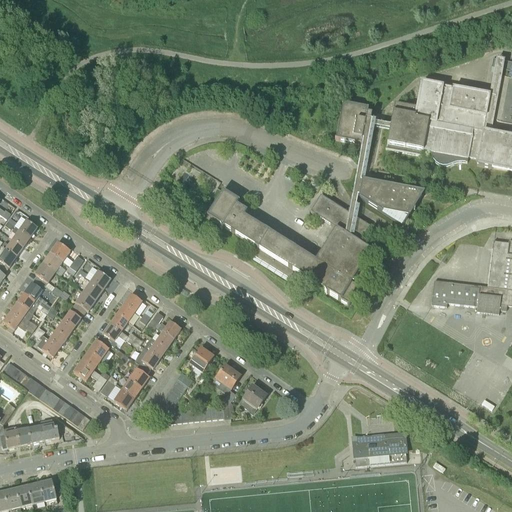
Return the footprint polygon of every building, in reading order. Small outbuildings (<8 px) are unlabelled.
[(511,138),(483,133),(489,97),(453,90),(452,91),(443,89),(443,88),(421,84),(415,119),(392,115),(393,115),(392,121),(391,120),(391,121),(392,121),(391,126),(390,126),(390,127),(391,127),(390,132),(389,132),(390,133),(389,138),(388,138),(389,138),(386,150),(385,151),(430,159),(430,158),(422,157),(423,153),(430,154),(431,159),(433,162),(436,165),(439,167),(443,168),(447,168),(454,165),(458,165),(462,164),(467,165),(477,167),(511,173),(511,138)] [(367,147),(371,126),(372,124),(371,124),(372,117),(367,116),(368,110),(342,105),(342,106),(343,106),(336,140),(335,140),(335,141),(361,146),(367,147)] [(381,189),(372,188),(373,184),(362,182),(359,200),(404,228),(424,195),(425,194),(382,186),(381,189)] [(316,263),(245,219),(248,214),(237,207),(239,203),(222,193),(222,194),(223,194),(207,219),(220,227),(222,231),(223,229),(259,251),(255,258),(293,281),(297,274),(325,291),(327,295),(328,293),(349,306),(360,289),(352,284),(372,252),(360,245),(370,228),(321,197),(310,214),(336,231),(316,263)] [(0,217),(6,222),(10,217),(6,213),(5,215),(0,211),(0,217)] [(20,232),(30,240),(37,230),(26,223),(20,232)] [(14,228),(8,224),(5,228),(11,232),(14,228)] [(13,242),(23,250),(30,240),(20,232),(16,229),(12,234),(16,237),(13,242)] [(2,249),(16,260),(23,250),(13,242),(9,248),(5,245),(2,249)] [(488,289),(479,289),(451,285),(434,283),(431,307),(447,309),(447,306),(477,309),(477,314),(499,317),(499,311),(506,312),(507,308),(511,308),(511,242),(509,242),(509,245),(493,243),(488,289)] [(58,245),(50,256),(62,265),(70,254),(58,245)] [(16,260),(2,249),(0,251),(0,269),(5,273),(8,268),(9,270),(16,260)] [(62,265),(50,256),(43,266),(55,275),(62,265)] [(77,259),(69,269),(75,274),(83,263),(77,259)] [(55,275),(43,266),(35,277),(36,278),(34,282),(35,283),(44,289),(45,289),(51,294),(55,289),(48,284),(55,275)] [(78,275),(84,280),(87,276),(80,272),(78,275)] [(90,284),(103,293),(111,282),(98,273),(90,284)] [(38,299),(44,289),(35,283),(33,287),(31,285),(24,295),(39,306),(43,309),(49,314),(52,310),(44,305),(45,304),(38,299)] [(103,293),(90,284),(83,295),(95,304),(103,293)] [(51,294),(59,299),(63,294),(55,288),(55,289),(51,294)] [(64,293),(63,294),(59,299),(65,304),(70,297),(64,293)] [(39,306),(24,295),(17,305),(32,316),(39,306)] [(95,304),(83,295),(75,305),(76,305),(73,309),(83,316),(86,312),(88,314),(95,304)] [(124,306),(135,314),(142,304),(131,297),(124,306)] [(10,315),(35,332),(37,329),(29,323),(33,317),(32,316),(17,305),(10,315)] [(135,314),(124,306),(117,316),(128,324),(135,314)] [(49,314),(43,309),(40,313),(44,315),(47,317),(49,314)] [(63,323),(74,331),(81,321),(80,320),(83,316),(73,309),(63,323)] [(26,332),(32,336),(35,332),(10,315),(3,325),(8,328),(6,332),(11,336),(18,327),(26,332)] [(153,322),(150,325),(156,329),(159,326),(158,325),(163,318),(158,315),(153,322)] [(128,324),(117,316),(110,326),(121,334),(128,324)] [(144,316),(142,319),(148,324),(151,320),(144,316)] [(56,333),(67,341),(74,331),(63,323),(56,333)] [(158,331),(163,334),(174,342),(181,332),(170,324),(166,329),(162,326),(158,331)] [(121,334),(110,326),(103,336),(105,338),(102,341),(114,350),(117,346),(114,343),(118,338),(125,343),(126,342),(131,346),(134,343),(128,339),(121,334)] [(37,334),(43,338),(45,335),(39,330),(37,334)] [(49,343),(60,350),(67,341),(56,333),(49,343)] [(43,338),(37,334),(34,337),(40,342),(43,338)] [(174,342),(163,334),(156,344),(167,352),(174,342)] [(131,335),(128,339),(134,343),(137,339),(131,335)] [(60,350),(49,343),(44,339),(37,349),(53,360),(60,350)] [(167,352),(156,344),(151,341),(144,351),(160,362),(167,352)] [(96,343),(88,353),(101,362),(109,351),(96,343)] [(140,347),(134,343),(131,346),(138,351),(140,347)] [(203,375),(214,360),(200,350),(196,356),(189,366),(203,375)] [(135,364),(137,366),(149,375),(152,370),(153,371),(160,362),(144,351),(135,364)] [(122,361),(125,357),(119,352),(115,357),(122,361)] [(101,362),(88,353),(81,364),(94,373),(101,362)] [(127,366),(130,361),(125,357),(122,361),(121,362),(127,366)] [(101,378),(94,373),(81,364),(73,375),(86,384),(91,377),(98,382),(93,389),(100,393),(107,382),(101,378)] [(129,382),(141,391),(149,380),(146,378),(149,375),(137,366),(134,369),(137,371),(129,382)] [(9,380),(16,371),(11,367),(4,377),(9,380)] [(225,368),(216,381),(231,392),(240,379),(225,368)] [(14,384),(21,374),(16,371),(9,380),(14,384)] [(19,387),(25,378),(21,374),(14,384),(19,387)] [(178,381),(188,388),(189,389),(193,383),(182,376),(178,381)] [(24,390),(30,381),(25,378),(19,387),(24,390)] [(211,383),(207,380),(203,386),(207,389),(211,383)] [(29,394),(36,385),(30,381),(24,390),(29,394)] [(174,386),(184,393),(188,388),(178,381),(174,386)] [(121,393),(134,402),(141,391),(129,382),(121,393)] [(115,388),(109,384),(102,394),(108,399),(115,388)] [(34,397),(40,388),(36,385),(29,394),(34,397)] [(171,391),(181,398),(184,393),(174,386),(171,391)] [(39,401),(45,391),(40,388),(34,397),(39,401)] [(257,412),(266,398),(253,388),(239,407),(247,412),(250,407),(257,412)] [(43,404),(50,395),(45,391),(39,401),(43,404)] [(167,396),(177,403),(181,398),(171,391),(167,396)] [(134,402),(121,393),(114,403),(127,412),(134,402)] [(221,406),(223,408),(229,407),(230,405),(236,398),(230,393),(227,397),(221,406)] [(48,407),(55,398),(50,395),(43,404),(48,407)] [(164,401),(174,408),(177,403),(167,396),(164,401)] [(53,411),(60,402),(55,398),(48,407),(53,411)] [(160,406),(170,413),(171,412),(174,408),(164,401),(160,406)] [(58,414),(65,405),(60,402),(53,411),(58,414)] [(63,418),(70,408),(65,405),(58,414),(63,418)] [(0,425),(3,427),(15,410),(9,406),(0,419),(0,425)] [(157,411),(167,418),(170,413),(160,406),(157,411)] [(223,408),(225,421),(232,420),(231,414),(230,407),(229,407),(223,408)] [(70,408),(63,418),(68,421),(75,412),(70,408)] [(167,418),(157,411),(153,416),(163,423),(167,418)] [(78,428),(84,419),(75,412),(68,421),(78,428)] [(171,412),(170,413),(167,418),(163,423),(168,426),(176,426),(175,413),(174,413),(171,412)] [(83,432),(89,422),(84,419),(78,428),(83,432)] [(52,423),(40,425),(44,444),(59,441),(57,431),(54,432),(52,423)] [(44,444),(40,425),(39,425),(40,429),(29,431),(32,446),(44,444)] [(20,449),(16,430),(4,432),(5,438),(0,439),(3,452),(8,451),(20,449)] [(32,446),(29,431),(18,434),(17,430),(16,430),(20,449),(32,446)] [(353,441),(356,469),(407,464),(404,436),(353,441)] [(52,483),(40,486),(44,504),(56,501),(52,483)] [(44,504),(40,486),(28,489),(32,507),(44,504)] [(32,507),(28,489),(16,491),(20,510),(32,507)] [(9,511),(20,510),(16,491),(4,494),(7,511),(9,511)]
